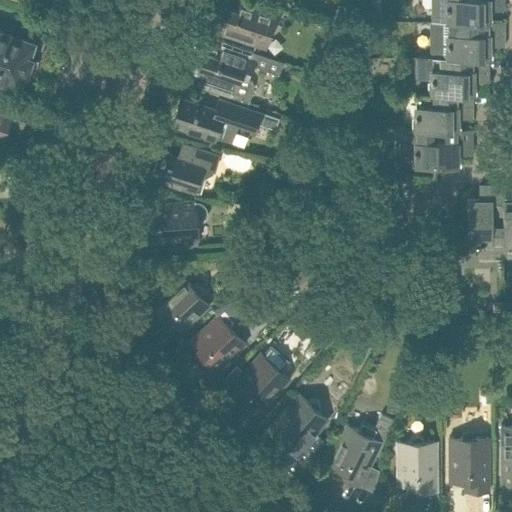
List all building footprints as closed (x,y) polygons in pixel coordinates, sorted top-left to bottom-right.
[(276,11),(251,3),(251,1),(248,0),(238,0),(236,10),(223,6),(222,9),(220,8),(216,20),(218,21),(214,35),(215,31),(264,47),(276,11)] [(503,0),(430,0),(431,10),(431,21),(443,21),(504,21),(504,20),(488,20),(488,10),(503,9),(503,0)] [(503,46),(504,21),(443,21),(431,21),(429,21),(429,56),(414,56),(414,57),(488,57),(488,45),(503,46)] [(0,80),(18,86),(23,72),(26,74),(32,57),(28,56),(33,42),(0,31),(0,80)] [(203,52),(194,81),(195,81),(196,77),(215,84),(234,90),(232,97),(248,103),(253,89),(253,84),(252,81),(249,79),(253,66),(262,69),(263,68),(278,74),(282,62),(257,53),(256,57),(244,53),(225,47),(221,58),(203,52)] [(472,82),(488,82),(488,57),(414,57),(415,78),(431,78),(431,92),(416,92),(416,93),(472,93),(472,82)] [(472,118),(472,93),(416,93),(416,128),(400,128),(400,129),(433,129),(443,129),(472,129),(472,128),(456,128),(456,118),(472,118)] [(27,106),(8,100),(0,97),(0,142),(8,117),(22,122),(27,106)] [(215,136),(231,142),(238,124),(254,130),(257,123),(275,129),(279,117),(218,97),(214,109),(180,97),(171,124),(214,138),(215,136)] [(433,129),(400,129),(400,146),(400,154),(416,154),(416,166),(436,166),(456,166),(456,154),(472,153),(472,139),(472,129),(443,129),(443,139),(433,139),(433,129)] [(187,159),(162,151),(160,158),(158,157),(154,169),(156,170),(152,183),(154,178),(193,191),(193,190),(199,193),(204,178),(212,174),(213,170),(215,170),(220,154),(218,153),(218,154),(192,146),(187,159)] [(466,241),(478,241),(478,257),(503,257),(503,224),(492,223),(492,214),(503,215),(503,185),(478,185),(478,201),(466,201),(466,241)] [(504,185),(503,185),(503,215),(503,224),(503,257),(511,256),(511,200),(504,201),(504,185)] [(196,201),(154,203),(155,216),(141,217),(141,219),(138,220),(139,233),(142,232),(143,246),(144,246),(143,244),(199,240),(198,224),(200,223),(201,222),(203,221),(205,219),(206,218),(207,216),(207,213),(207,211),(207,209),(206,207),(204,205),(203,204),(201,202),(199,202),(197,201),(196,201)] [(370,216),(342,218),(343,233),(371,231),(370,216)] [(369,240),(343,260),(353,272),(379,253),(369,240)] [(210,305),(201,296),(202,295),(203,294),(203,293),(203,292),(204,290),(203,289),(203,288),(202,287),(202,286),(201,285),(200,285),(199,284),(198,284),(196,284),(195,284),(193,285),(192,286),(184,277),(150,308),(159,317),(163,313),(181,332),(210,305)] [(203,327),(189,341),(207,360),(202,364),(211,374),(226,360),(245,343),(243,341),(230,327),(253,305),(243,294),(213,308),(218,314),(203,327)] [(441,296),(441,301),(442,301),(441,311),(456,311),(456,296),(441,296)] [(236,365),(224,379),(230,385),(228,387),(248,405),(244,410),(254,418),(267,403),(290,378),(281,370),(280,370),(288,361),(270,344),(262,353),(260,351),(243,371),(236,365)] [(328,419),(318,411),(319,410),(320,409),(320,407),(320,406),(320,405),(320,404),(319,403),(319,402),(318,401),(317,400),(316,400),(315,399),(313,399),(312,399),(311,399),(310,400),(309,401),(308,401),(298,393),(267,428),(286,446),(283,451),(292,460),(306,444),(315,453),(325,441),(316,433),(328,419)] [(391,394),(387,410),(398,412),(402,396),(391,394)] [(360,485),(369,466),(393,419),(380,412),(373,427),(361,421),(357,429),(346,423),(326,462),(351,474),(348,479),(360,485)] [(511,425),(500,425),(501,484),(511,484),(511,425)] [(489,490),(489,437),(475,438),(475,436),(474,435),(473,433),(472,432),(470,431),(469,431),(468,431),(466,431),(465,431),(463,433),(462,435),(461,436),(461,438),(449,438),(449,460),(449,481),(475,480),(475,490),(489,490)] [(437,490),(436,440),(423,440),(422,439),(422,438),(421,436),(420,435),(418,434),(417,434),(415,433),(413,434),(412,435),(410,436),(410,437),(409,438),(409,441),(396,441),(397,484),(423,484),(423,490),(437,490)]
